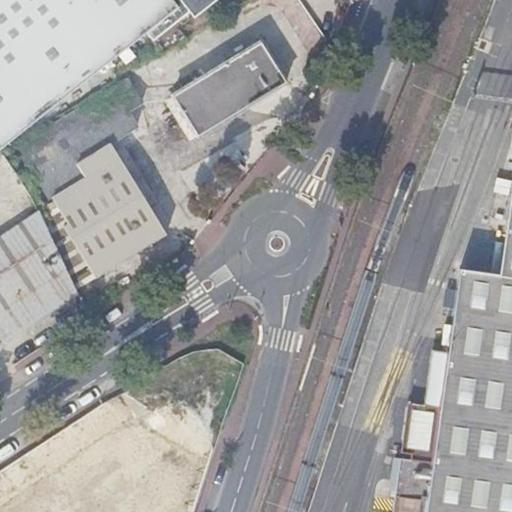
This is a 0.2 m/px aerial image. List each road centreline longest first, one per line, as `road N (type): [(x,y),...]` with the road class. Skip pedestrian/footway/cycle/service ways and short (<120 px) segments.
road 1 (secondary): [(249,257),(0,420)]
road 2 (tertiary): [(232,511),(282,339),(288,273)]
road 3 (secondary): [(393,0),(299,217)]
